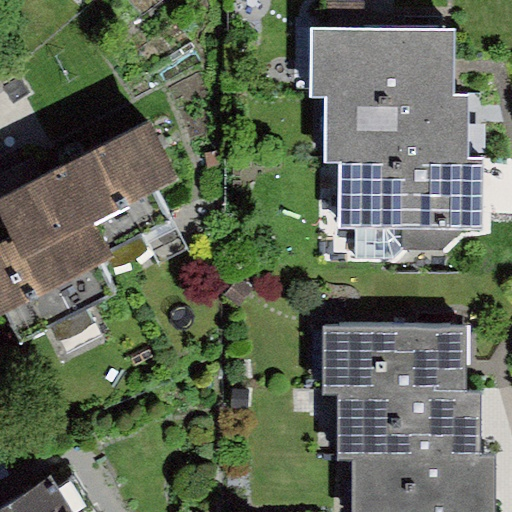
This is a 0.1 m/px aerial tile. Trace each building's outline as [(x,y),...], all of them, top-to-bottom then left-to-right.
[(456,13),(311,16),(313,84),(327,82),(457,80),(456,13)] [(457,80),(327,82),(327,144),(338,141),(470,142),(469,80),(457,80)] [(21,214),(0,225),(0,293),(10,288),(25,317),(114,269),(99,242),(175,201),(156,165),(182,151),(153,98),(2,179),(21,214)] [(470,142),(338,141),(337,220),(355,220),(355,261),(385,261),(406,244),(406,216),(484,217),(485,143),(470,142)] [(469,312),(326,312),(326,378),(339,378),(469,377),(469,312)] [(469,377),(339,378),(339,397),(339,442),(354,444),(483,443),(483,377),(469,377)] [(483,443),(354,444),(354,511),(366,511),(368,511),(397,511),(497,511),(497,443),(483,443)] [(85,511),(54,459),(0,491),(0,511),(85,511)]
